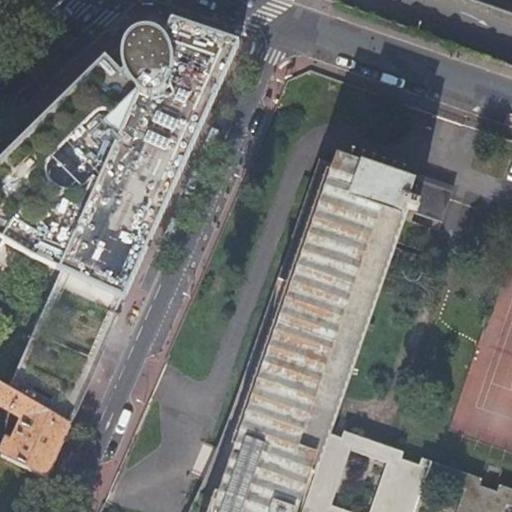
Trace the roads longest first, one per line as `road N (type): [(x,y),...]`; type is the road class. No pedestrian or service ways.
road 1 (tertiary): [(284,17),(62,511)]
road 2 (tertiary): [(284,17),(511,95)]
road 3 (primary): [(0,102),(114,0)]
road 4 (trunk): [(394,0),(511,43)]
